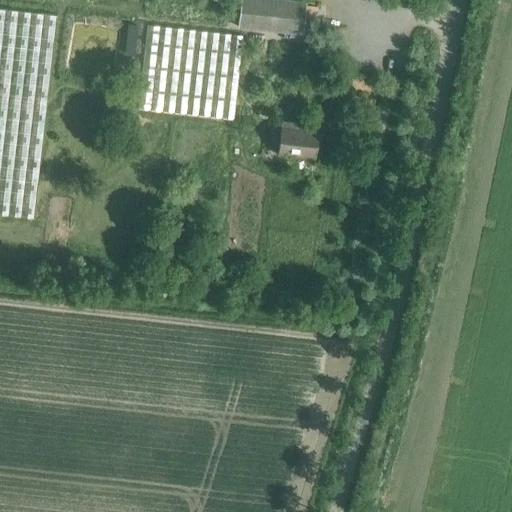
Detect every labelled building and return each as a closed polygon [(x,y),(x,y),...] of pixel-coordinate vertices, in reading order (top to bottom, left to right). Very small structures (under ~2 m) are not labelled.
[(240,0),(238,27),(301,34),(305,2),(287,0),(240,0)] [(0,213),(33,217),(55,14),(0,8),(0,213)] [(137,108),(233,118),(242,35),(146,25),(137,108)] [(313,68),(325,69),(327,45),(316,44),(313,68)] [(277,153),(314,158),(317,131),(305,129),(306,123),(280,120),(277,153)] [(160,256),(184,259),(187,237),(163,234),(160,256)] [(49,238),(49,248),(67,249),(67,239),(49,238)] [(40,267),(66,270),(67,257),(42,255),(40,267)]
